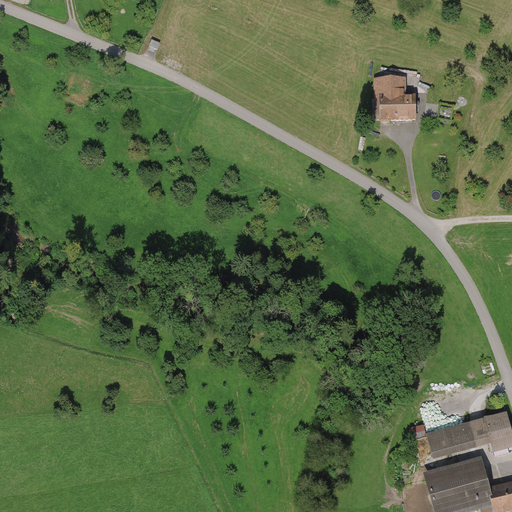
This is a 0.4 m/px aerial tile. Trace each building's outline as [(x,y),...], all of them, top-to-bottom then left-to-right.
[(164,42),(154,38),(152,46),(161,49),(164,42)] [(410,82),(378,82),(378,123),(425,123),(425,101),(410,101),(410,82)] [(511,414),(432,436),(439,460),(496,444),(498,452),(511,448),(511,414)] [(425,427),(411,431),(413,437),(427,434),(425,427)] [(487,459),(431,474),(441,511),(482,511),(485,511),(484,511),(511,511),(511,483),(495,488),(487,459)]
